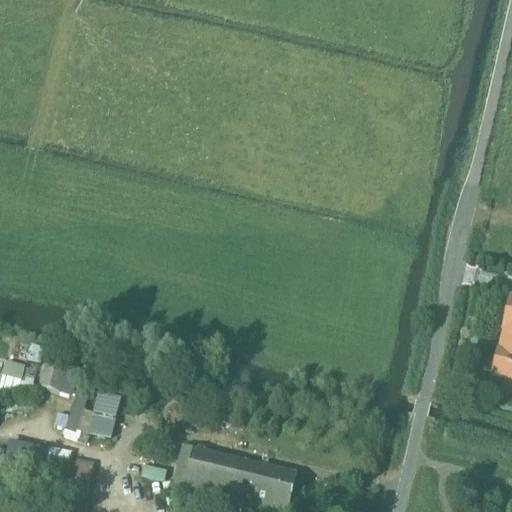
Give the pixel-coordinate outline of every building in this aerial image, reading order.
[(511,301),(510,301),(503,331),(507,332),(502,354),(498,353),(492,376),(511,380),(511,301)] [(38,391),(71,400),(80,369),(47,360),(38,391)] [(3,391),(32,394),(35,366),(6,362),(3,391)] [(102,390),(89,436),(107,441),(121,396),(102,390)] [(77,396),(64,436),(74,439),(87,399),(77,396)] [(7,467),(90,488),(94,472),(69,466),(72,456),(47,449),(45,454),(35,451),(34,454),(12,448),(7,467)] [(263,511),(285,511),(293,478),(181,450),(172,490),(221,502),(218,511),(239,511),(241,506),(263,511)]
